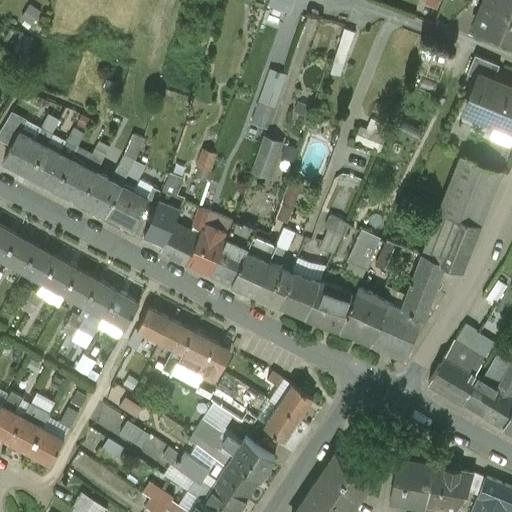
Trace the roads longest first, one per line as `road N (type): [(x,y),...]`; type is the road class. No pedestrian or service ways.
road 1 (residential): [(0,181),(352,377)]
road 2 (residential): [(397,401),(480,274),(511,206)]
road 3 (unknown): [(511,90),(331,0)]
road 4 (residential): [(269,511),(352,377)]
road 5 (residential): [(397,401),(511,459)]
